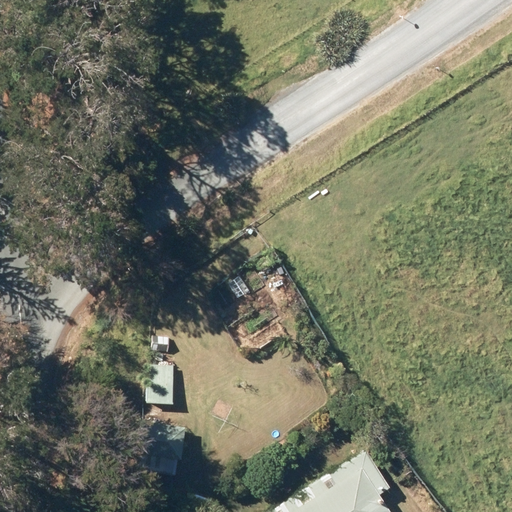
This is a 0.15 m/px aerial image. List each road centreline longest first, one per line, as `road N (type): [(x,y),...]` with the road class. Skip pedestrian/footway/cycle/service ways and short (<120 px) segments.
road 1 (unclassified): [(457,0),(130,228),(22,343)]
road 2 (tertiary): [(0,193),(22,343)]
road 3 (tertiary): [(26,482),(22,343)]
